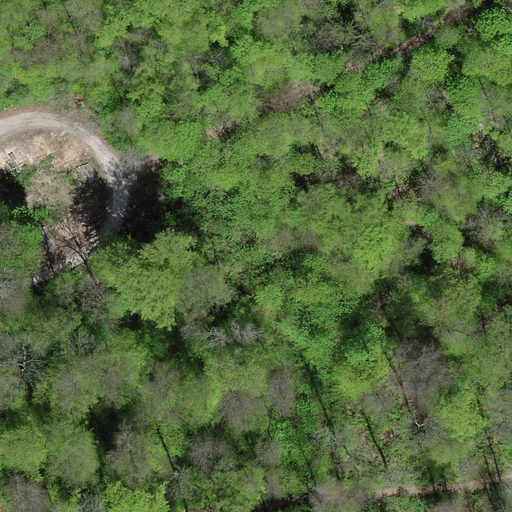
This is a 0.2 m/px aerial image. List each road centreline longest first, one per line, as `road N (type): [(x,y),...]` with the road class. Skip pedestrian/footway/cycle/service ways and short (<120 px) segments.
road 1 (track): [(0,133),(64,129),(122,182),(90,258),(0,304)]
road 2 (track): [(511,485),(436,503),(277,500),(219,511)]
